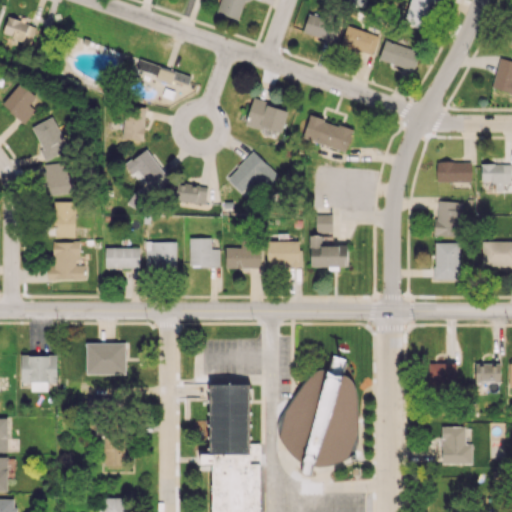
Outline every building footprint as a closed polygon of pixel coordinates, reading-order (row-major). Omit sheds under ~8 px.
[(248,0),(220,0),(216,12),(238,19),(244,0),(246,0),(249,1),(248,0)] [(363,8),(366,0),(345,0),(345,1),(363,8)] [(408,0),(407,26),(428,28),(430,0),(408,0)] [(339,23),(308,13),(302,32),(333,42),(339,23)] [(36,26),(7,16),(2,34),(31,43),(36,26)] [(378,35),(346,25),(340,44),(372,55),(378,35)] [(419,51),(385,40),(378,58),(413,70),(419,51)] [(511,88),(511,60),(498,58),(493,88),(511,90),(511,88)] [(22,122),(41,102),(20,82),(1,103),(22,122)] [(288,109),(252,99),(245,123),(281,134),(288,109)] [(146,107),(125,105),(121,138),(142,140),(146,107)] [(45,160),(68,149),(53,116),(31,126),(42,148),(39,150),(45,160)] [(352,128),(308,116),(302,138),(346,150),(352,128)] [(125,164),(151,195),(170,179),(145,148),(125,164)] [(252,190),(248,187),(254,179),(264,189),(278,174),(253,150),(226,178),(246,197),(252,190)] [(46,193),(75,192),(74,161),(45,162),(46,193)] [(471,181),(471,161),(436,161),(436,182),(471,181)] [(510,164),(481,164),(481,181),(495,181),(495,190),(503,190),(503,182),(511,182),(510,164)] [(205,203),(206,184),(176,183),(175,201),(205,203)] [(459,236),(460,201),(436,200),(435,235),(459,236)] [(74,237),(75,201),(54,201),(53,236),(74,237)] [(332,232),(332,214),(316,214),(316,232),(332,232)] [(347,266),(347,245),(321,245),(321,235),(309,235),(310,266),(347,266)] [(189,237),(189,266),(219,266),(219,248),(211,248),(211,237),(189,237)] [(226,247),(225,267),(260,268),(260,240),(241,240),(240,247),(226,247)] [(300,240),(266,241),(267,266),(301,265),(300,240)] [(481,265),(511,266),(511,240),(482,240),(481,265)] [(85,264),(78,264),(79,242),(53,241),(53,265),(47,264),(46,279),(84,279),(85,264)] [(176,241),(145,241),(145,267),(176,267),(176,241)] [(459,242),(434,241),(434,278),(458,279),(459,242)] [(105,267),(139,267),(139,247),(105,247),(105,267)] [(86,342),(86,374),(125,374),(125,343),(86,342)] [(57,382),(56,354),(20,355),(21,383),(30,382),(31,391),(47,391),(47,382),(57,382)] [(332,356),(347,360),(343,374),(352,382),(356,392),(357,441),(350,455),(332,463),(314,465),(311,474),(300,471),(302,463),(287,448),(277,427),(282,412),(310,374),(318,370),(327,369),(332,356)] [(456,362),(427,362),(427,385),(456,385),(456,362)] [(475,382),(500,381),(500,362),(475,363),(475,382)] [(211,511),(259,511),(259,443),(249,443),(249,384),(209,384),(209,453),(199,453),(199,465),(212,465),(211,511)] [(8,418),(0,417),(0,451),(7,452),(8,418)] [(464,426),(441,426),(442,463),(472,463),(472,444),(465,444),(464,426)] [(104,436),(103,465),(123,465),(124,436),(104,436)] [(0,490),(8,490),(7,456),(0,456),(0,490)] [(102,496),(101,511),(123,511),(124,497),(102,496)] [(0,511),(15,511),(16,498),(0,497),(0,511)]
